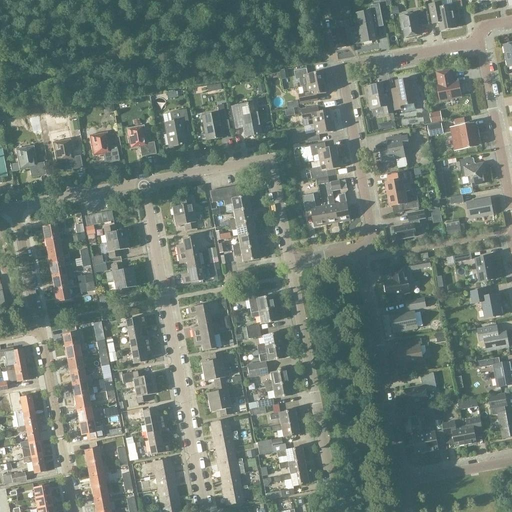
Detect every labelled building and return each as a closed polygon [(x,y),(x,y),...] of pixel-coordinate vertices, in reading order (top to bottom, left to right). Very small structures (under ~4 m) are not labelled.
[(332,18),(329,3),(320,5),(323,20),(332,18)] [(441,3),(428,5),(432,24),(439,23),(440,31),(456,28),(452,6),(442,8),(441,3)] [(382,22),(379,4),(370,6),(371,11),(356,13),(356,14),(358,24),(358,25),(361,43),(378,40),(374,23),(382,22)] [(405,37),(420,35),(418,27),(429,25),(427,12),(400,17),(402,30),(403,29),(405,37)] [(342,21),(330,23),(332,31),(336,49),(347,47),(345,33),(351,32),(348,20),(342,21)] [(511,43),(503,45),(507,67),(511,66),(511,43)] [(324,82),(322,72),(308,74),(306,69),(294,71),(295,80),(299,80),(301,87),(302,87),(324,82)] [(450,71),(437,74),(440,86),(438,86),(440,100),(460,97),(458,84),(452,85),(450,71)] [(398,93),(392,94),(395,111),(403,109),(403,106),(408,105),(408,103),(414,102),(410,79),(395,82),(398,93)] [(318,101),(317,95),(326,93),(324,82),(302,87),(304,94),(299,95),(300,104),(318,101)] [(369,110),(383,107),(384,115),(393,113),(390,98),(384,99),(382,84),(367,87),(369,94),(370,98),(367,99),(369,110)] [(255,136),(261,134),(255,103),(231,107),(236,130),(242,129),(244,137),(255,135),(255,136)] [(220,122),(226,120),(223,105),(217,106),(218,113),(202,116),(207,141),(223,138),(220,122)] [(314,124),(331,121),(329,110),(315,113),(314,107),(301,110),(303,118),(308,118),(308,120),(313,120),(314,124)] [(164,124),(169,148),(186,145),(182,122),(188,121),(186,110),(169,114),(170,122),(164,124)] [(440,111),(429,113),(431,124),(442,122),(440,111)] [(331,121),(314,124),(315,132),(306,134),(308,143),(320,140),(319,135),(333,132),(331,121)] [(441,124),(427,126),(429,137),(443,134),(441,124)] [(473,125),(451,129),(455,150),(477,146),(473,125)] [(141,157),(156,155),(154,142),(147,143),(144,126),(126,129),(130,150),(140,148),(141,157)] [(104,164),(119,161),(117,149),(110,150),(107,132),(89,136),(93,157),(102,155),(104,164)] [(388,149),(379,151),(381,161),(392,159),(393,161),(405,158),(403,148),(409,147),(407,136),(401,137),(401,135),(386,138),(388,149)] [(67,170),(82,168),(80,156),(73,157),(70,139),(52,142),(56,163),(66,161),(67,170)] [(320,161),(338,157),(336,146),(323,149),(322,143),(310,145),(312,156),(319,155),(320,161)] [(11,171),(29,168),(30,177),(45,174),(43,162),(36,163),(33,145),(15,149),(17,162),(10,163),(11,171)] [(321,167),(310,169),(313,180),(316,179),(328,177),(327,171),(340,168),(338,157),(320,161),(321,167)] [(472,158),(459,161),(462,178),(468,177),(469,184),(474,183),(475,185),(483,184),(482,181),(484,181),(483,174),(485,174),(483,166),(475,167),(475,165),(473,164),(472,158)] [(296,168),(298,174),(306,171),(304,165),(296,168)] [(412,191),(411,184),(413,183),(411,172),(389,177),(390,182),(384,184),(385,190),(387,190),(388,195),(405,192),(412,191)] [(311,180),(308,173),(298,176),(301,183),(311,180)] [(328,177),(316,179),(317,185),(329,183),(328,177)] [(234,197),(241,196),(238,185),(233,186),(234,197)] [(217,201),(223,200),(223,199),(221,188),(215,189),(217,201)] [(211,202),(217,201),(215,189),(209,190),(211,202)] [(417,197),(414,197),(412,191),(405,192),(388,195),(389,200),(387,201),(388,207),(402,205),(403,210),(419,208),(417,197)] [(323,206),(316,208),(314,194),(303,196),(306,213),(311,212),(314,227),(326,225),(323,206)] [(335,204),(338,223),(350,220),(345,194),(340,195),(341,203),(335,204)] [(233,210),(250,207),(247,195),(241,196),(234,197),(230,198),(229,198),(223,199),(223,200),(223,205),(231,203),(233,210)] [(338,223),(335,204),(333,196),(328,197),(329,205),(323,206),(326,225),(338,223)] [(462,196),(450,198),(451,205),(463,203),(462,196)] [(173,216),(193,212),(192,203),(191,203),(190,197),(179,199),(180,206),(171,207),(173,216)] [(490,199),(466,203),(469,219),(493,215),(490,199)] [(205,204),(199,205),(201,213),(207,212),(205,204)] [(228,225),(252,220),(250,207),(233,210),(234,218),(227,219),(228,225)] [(420,227),(419,220),(425,219),(424,211),(407,214),(409,225),(394,228),(396,241),(416,237),(414,228),(420,227)] [(193,212),(173,216),(174,225),(184,224),(185,230),(196,228),(195,222),(193,212)] [(238,236),(254,233),(252,220),(228,225),(229,230),(236,229),(238,236)] [(63,223),(56,225),(56,223),(41,226),(44,238),(58,236),(57,230),(64,229),(63,223)] [(75,232),(83,231),(82,224),(74,226),(75,232)] [(106,242),(126,238),(124,229),(115,230),(114,224),(103,226),(104,233),(106,242)] [(75,243),(85,241),(83,231),(75,232),(76,236),(74,237),(75,243)] [(232,250),(257,245),(254,233),(238,236),(239,243),(231,245),(232,250)] [(199,243),(196,244),(194,235),(181,238),(182,243),(175,245),(177,254),(197,250),(197,248),(200,248),(199,243)] [(46,251),(66,247),(65,241),(59,243),(58,236),(44,238),(46,251)] [(96,247),(105,245),(103,237),(94,239),(96,247)] [(126,238),(106,242),(107,251),(108,251),(109,257),(120,255),(119,249),(128,247),(126,238)] [(257,245),(232,250),(233,255),(241,253),(242,261),(259,258),(257,245)] [(63,261),(62,254),(67,253),(66,247),(46,251),(49,263),(63,261)] [(186,267),(200,265),(197,250),(177,254),(179,263),(185,262),(186,267)] [(470,253),(453,257),(454,263),(472,260),(470,253)] [(82,268),(90,266),(88,256),(80,257),(82,268)] [(491,256),(475,259),(480,282),(495,279),(491,256)] [(71,266),(64,267),(63,261),(49,263),(51,276),(72,272),(71,266)] [(113,280),(133,276),(132,267),(122,268),(121,262),(110,264),(111,271),(113,280)] [(410,266),(411,271),(430,267),(430,262),(410,266)] [(200,265),(186,267),(187,273),(181,274),(182,283),(202,280),(200,265)] [(393,280),(384,281),(387,297),(409,293),(407,277),(405,277),(403,268),(391,270),(393,280)] [(68,286),(67,281),(73,279),(72,272),(51,276),(53,289),(68,286)] [(91,275),(83,276),(85,284),(93,283),(91,275)] [(133,276),(113,280),(115,289),(116,295),(127,293),(126,287),(135,285),(133,276)] [(93,283),(85,284),(87,293),(95,291),(93,283)] [(56,301),(70,299),(68,286),(53,289),(56,301)] [(484,289),(470,292),(473,304),(482,302),(485,318),(502,315),(500,306),(499,306),(498,302),(500,301),(498,294),(486,297),(484,289)] [(274,308),(272,295),(258,298),(257,295),(252,296),(252,293),(239,295),(240,302),(248,300),(250,313),(274,308)] [(424,299),(405,302),(407,311),(426,308),(424,299)] [(197,321),(210,319),(207,304),(187,308),(189,317),(196,316),(197,321)] [(274,308),(250,313),(251,318),(258,316),(260,324),(277,321),(274,308)] [(414,312),(391,317),(394,333),(417,328),(414,312)] [(127,335),(141,332),(140,327),(146,326),(144,316),(124,320),(127,335)] [(193,337),(213,333),(210,319),(197,321),(198,327),(191,328),(193,337)] [(242,333),(259,330),(258,324),(245,327),(245,328),(241,329),(242,333)] [(508,347),(505,331),(497,333),(496,326),(477,329),(480,342),(484,341),(486,351),(508,347)] [(243,340),(247,339),(260,336),(259,330),(242,333),(243,340)] [(64,346),(78,344),(76,331),(62,334),(64,346)] [(95,341),(103,339),(102,332),(94,334),(95,341)] [(130,349),(150,345),(148,336),(142,337),(141,332),(127,335),(130,349)] [(213,333),(193,337),(195,346),(201,345),(202,351),(216,348),(213,333)] [(257,350),(281,345),(279,333),(262,336),(264,343),(256,345),(257,350)] [(106,352),(105,349),(103,339),(95,341),(98,353),(106,352)] [(402,350),(397,350),(400,365),(414,362),(414,366),(423,364),(420,347),(422,346),(421,339),(400,342),(402,350)] [(87,349),(80,350),(78,344),(64,346),(67,359),(81,356),(88,355),(87,349)] [(150,345),(130,349),(133,364),(146,362),(145,356),(152,355),(150,345)] [(265,361),(267,361),(284,358),(281,345),(257,350),(259,362),(246,365),(247,371),(266,368),(265,361)] [(22,349),(13,351),(13,348),(0,350),(0,357),(5,356),(6,366),(13,364),(14,367),(25,365),(22,349)] [(108,364),(107,357),(106,352),(98,353),(100,366),(108,364)] [(221,359),(220,353),(209,355),(210,361),(201,362),(202,372),(223,368),(221,359)] [(83,369),(82,363),(81,356),(67,359),(69,371),(83,369)] [(479,368),(487,367),(493,365),(497,388),(511,384),(511,376),(511,369),(511,366),(511,362),(500,364),(499,358),(478,362),(479,368)] [(28,380),(25,365),(14,367),(13,364),(6,366),(5,366),(6,372),(15,371),(17,382),(28,380)] [(103,378),(111,377),(108,364),(100,366),(102,376),(103,378)] [(214,385),(225,383),(224,377),(225,377),(223,368),(202,372),(204,381),(213,380),(214,385)] [(249,378),(255,377),(268,374),(266,368),(247,371),(249,378)] [(83,369),(69,371),(71,384),(91,380),(90,376),(85,377),(83,369)] [(264,387),(288,383),(286,370),(269,373),(271,382),(263,383),(264,387)] [(134,389),(154,385),(153,375),(143,377),(142,371),(121,375),(122,384),(133,382),(134,389)] [(422,386),(404,390),(407,405),(428,402),(426,392),(436,390),(433,373),(420,375),(422,386)] [(104,384),(105,391),(113,389),(112,382),(111,377),(103,378),(104,384)] [(74,396),(88,394),(93,393),(92,386),(94,386),(93,380),(91,380),(71,384),(74,396)] [(208,402),(228,399),(227,389),(226,389),(225,383),(214,385),(215,391),(206,393),(208,402)] [(288,383),(264,387),(265,392),(273,391),(274,399),(291,395),(288,383)] [(138,407),(137,404),(148,402),(147,395),(156,394),(154,385),(134,389),(135,395),(130,396),(131,399),(127,400),(128,408),(138,407)] [(107,400),(115,399),(113,389),(105,391),(107,400)] [(76,409),(90,406),(88,394),(74,396),(76,409)] [(504,394),(488,397),(491,409),(492,409),(493,416),(498,415),(502,439),(511,436),(511,411),(504,413),(503,407),(507,406),(504,394)] [(22,413),(34,411),(31,396),(20,398),(20,396),(19,396),(11,398),(12,403),(20,402),(22,411),(22,413)] [(228,399),(208,402),(210,412),(219,410),(220,416),(231,414),(230,408),(228,399)] [(258,408),(264,407),(273,405),(272,399),(256,402),(258,408)] [(78,422),(93,419),(90,406),(76,409),(78,422)] [(110,416),(118,414),(116,407),(108,409),(110,416)] [(250,410),(252,416),(265,413),(264,407),(258,408),(250,410)] [(145,426),(165,423),(163,413),(157,414),(156,409),(142,411),(145,426)] [(420,415),(419,409),(408,411),(409,418),(420,416),(420,415)] [(280,425),(296,422),(294,410),(269,415),(270,420),(279,419),(280,425)] [(37,426),(34,411),(22,413),(22,411),(14,413),(17,428),(25,426),(25,429),(37,426)] [(465,445),(476,443),(474,431),(482,429),(480,418),(466,420),(467,426),(462,427),(465,445)] [(93,419),(78,422),(81,434),(89,433),(90,439),(104,436),(102,425),(94,426),(93,419)] [(231,434),(231,433),(228,420),(210,424),(211,431),(210,431),(212,438),(231,434)] [(271,427),(272,432),(281,430),(282,437),(298,434),(296,422),(280,425),(271,427)] [(465,445),(462,427),(456,428),(454,422),(442,424),(444,436),(452,435),(454,447),(465,445)] [(148,441),(161,438),(160,433),(166,432),(165,423),(145,426),(148,441)] [(39,442),(37,426),(25,429),(25,426),(17,428),(18,433),(26,432),(28,441),(28,444),(39,442)] [(246,428),(238,430),(240,440),(248,438),(246,428)] [(416,454),(427,452),(424,434),(418,435),(416,429),(412,430),(416,454)] [(424,434),(427,452),(438,450),(435,432),(424,434)] [(233,447),(231,436),(231,434),(212,438),(213,444),(214,443),(215,451),(233,447)] [(148,441),(150,454),(150,455),(170,451),(168,442),(162,443),(161,438),(148,441)] [(258,449),(272,446),(270,440),(257,443),(258,449)] [(41,451),(39,442),(28,444),(28,441),(20,443),(21,448),(22,448),(24,458),(31,456),(31,459),(42,457),(42,455),(44,455),(43,451),(41,451)] [(303,460),(301,448),(286,450),(286,451),(284,444),(272,446),(258,449),(259,455),(273,453),(273,454),(276,453),(277,457),(286,456),(287,462),(303,460)] [(101,461),(99,454),(103,453),(102,447),(98,448),(84,451),(86,464),(101,461)] [(236,461),(236,460),(233,447),(215,451),(216,458),(215,458),(217,465),(236,461)] [(118,457),(126,456),(124,448),(116,449),(118,457)] [(45,472),(42,457),(31,459),(31,456),(24,458),(23,458),(24,463),(32,462),(34,474),(45,472)] [(120,466),(128,465),(126,456),(118,457),(120,466)] [(155,476),(174,472),(173,467),(171,467),(170,459),(152,462),(155,476)] [(289,475),(305,471),(303,460),(287,462),(278,464),(279,469),(288,468),(289,475)] [(89,476),(103,473),(101,461),(86,464),(89,476)] [(238,475),(236,462),(236,461),(217,465),(218,471),(219,471),(220,478),(238,475)] [(263,469),(272,466),(271,461),(261,464),(263,469)] [(289,475),(273,478),(274,482),(284,481),(285,488),(288,490),(293,489),(292,486),(307,484),(305,471),(289,475)] [(24,472),(11,475),(12,484),(26,481),(24,472)] [(157,490),(175,486),(173,479),(175,479),(174,472),(155,476),(157,490)] [(91,489),(105,486),(103,473),(89,476),(91,489)] [(123,482),(130,481),(129,473),(121,474),(123,482)] [(241,488),(238,475),(220,478),(222,485),(221,485),(222,492),(241,488)] [(124,491),(132,490),(130,481),(123,482),(124,491)] [(48,486),(33,489),(35,500),(50,497),(48,488),(48,486)] [(93,501),(108,498),(105,486),(91,489),(93,501)] [(160,503),(179,499),(178,494),(176,494),(175,486),(157,490),(160,503)] [(243,502),(241,490),(241,488),(222,492),(223,498),(224,498),(225,506),(243,502)] [(268,500),(281,497),(280,491),(266,493),(268,500)] [(153,506),(152,492),(142,492),(143,507),(153,506)] [(50,497),(35,500),(37,510),(52,507),(51,503),(50,497)] [(95,511),(105,511),(110,511),(108,498),(93,501),(95,511)] [(127,508),(135,506),(134,498),(126,499),(127,508)] [(179,499),(160,503),(161,511),(179,511),(178,507),(180,506),(179,499)]
